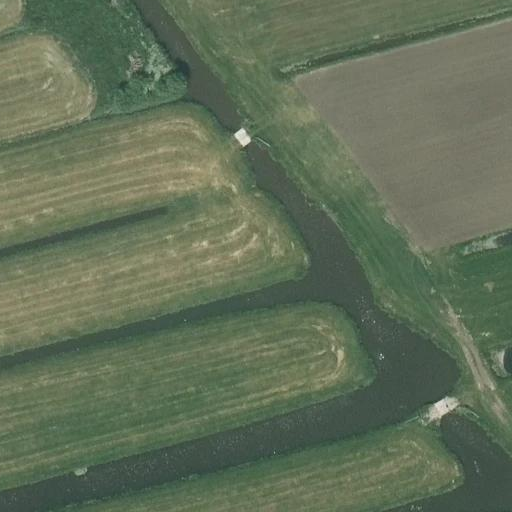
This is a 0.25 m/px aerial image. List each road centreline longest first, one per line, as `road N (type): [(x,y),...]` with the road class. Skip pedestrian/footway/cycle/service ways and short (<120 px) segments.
road 1 (track): [(511,429),(485,389),(398,124),(384,22),(410,0)]
road 2 (track): [(0,216),(232,144),(390,72)]
road 3 (track): [(160,511),(370,460),(428,420)]
